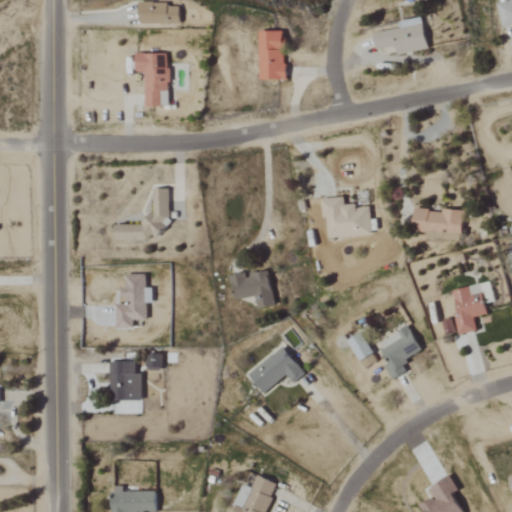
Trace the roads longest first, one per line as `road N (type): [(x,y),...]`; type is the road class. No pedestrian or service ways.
road 1 (residential): [(0,146),(203,144),(511,80)]
road 2 (tertiary): [(60,511),(52,15)]
road 3 (residential): [(336,511),(371,462),(419,422),(511,384)]
